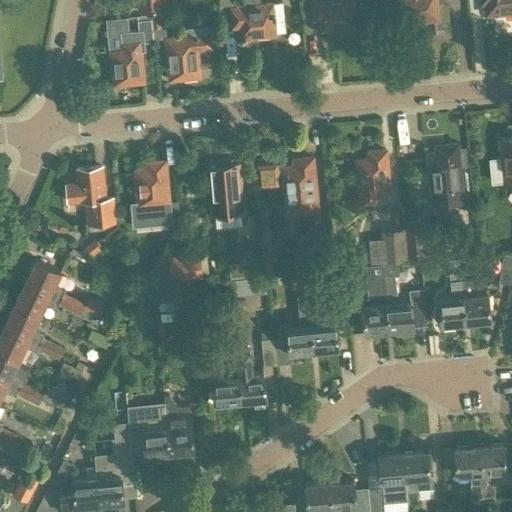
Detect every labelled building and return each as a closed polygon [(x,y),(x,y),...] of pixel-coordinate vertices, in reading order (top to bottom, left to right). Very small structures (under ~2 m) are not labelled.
[(126,0),(127,3),(138,2),(138,4),(139,4),(140,12),(165,9),(164,0),(126,0)] [(219,0),(220,6),(230,5),(232,27),(239,27),(241,39),(275,35),(275,33),(285,32),(281,3),(259,5),(258,0),(219,0)] [(315,0),(316,0),(312,1),(314,20),(321,19),(322,31),(356,28),(353,0),(315,0)] [(394,0),(396,12),(403,11),(404,23),(439,19),(436,0),(394,0)] [(511,0),(480,0),(481,4),(489,3),(490,15),(511,13),(511,0)] [(178,38),(166,39),(164,28),(162,28),(161,14),(150,15),(152,29),(154,57),(167,56),(170,80),(200,77),(197,50),(214,49),(211,26),(177,29),(178,38)] [(152,29),(150,15),(141,16),(142,30),(152,29)] [(122,50),(110,51),(113,85),(144,82),(141,52),(145,52),(143,30),(120,33),(122,50)] [(502,158),(490,159),(492,182),(511,179),(511,137),(500,139),(502,158)] [(439,151),(427,152),(432,204),(463,201),(457,143),(439,145),(439,151)] [(367,158),(355,159),(358,194),(359,194),(360,203),(379,201),(378,192),(389,191),(386,149),(366,151),(367,158)] [(278,164),(256,166),(258,186),(278,185),(278,182),(283,182),(285,201),(287,214),(300,213),(317,211),(312,156),(293,158),(294,164),(282,166),(282,164),(278,164)] [(214,165),(208,165),(213,214),(243,211),(238,163),(233,163),(232,157),(214,159),(214,165)] [(137,204),(130,205),(132,227),(171,223),(168,201),(165,159),(146,161),(147,168),(134,169),(137,204)] [(77,183),(65,184),(67,201),(79,200),(79,201),(86,200),(88,223),(116,221),(113,196),(104,197),(101,166),(76,168),(77,183)] [(420,223),(403,225),(403,229),(404,239),(405,252),(406,260),(406,261),(415,260),(424,259),(428,259),(444,257),(443,243),(422,245),(420,223)] [(369,253),(359,254),(360,261),(370,260),(370,263),(406,260),(405,252),(404,239),(403,229),(380,231),(381,237),(368,238),(369,253)] [(330,231),(310,233),(313,265),(333,263),(330,231)] [(72,249),(69,253),(79,259),(88,251),(92,255),(102,246),(95,237),(78,252),(72,249)] [(270,250),(259,251),(260,265),(271,264),(270,250)] [(198,254),(171,257),(172,276),(200,274),(198,254)] [(511,257),(502,256),(498,281),(511,283),(511,280),(511,257)] [(451,296),(439,297),(442,324),(466,321),(462,279),(459,258),(448,259),(451,296)] [(35,259),(25,281),(61,297),(63,293),(64,290),(54,285),(60,271),(35,259)] [(255,274),(254,261),(230,263),(231,276),(255,274)] [(375,303),(362,305),(365,332),(389,329),(384,275),(382,263),(362,265),(364,280),(372,279),(375,303)] [(395,274),(384,275),(389,329),(428,325),(425,288),(409,289),(410,300),(398,301),(395,274)] [(265,275),(233,278),(234,292),(266,289),(265,275)] [(473,278),(462,279),(466,321),(491,319),(488,292),(475,293),(473,278)] [(25,281),(14,303),(40,315),(46,302),(56,307),(58,303),(61,297),(25,281)] [(189,282),(157,284),(159,310),(191,307),(189,282)] [(318,290),(308,291),(314,350),(338,348),(336,321),(323,322),(320,298),(319,298),(318,290)] [(280,339),(275,340),(277,364),(291,362),(290,353),(314,350),(308,291),(303,291),(304,294),(298,295),(301,324),(289,326),(288,324),(278,325),(280,339)] [(347,291),(332,292),(334,316),(349,314),(347,291)] [(63,293),(61,297),(58,303),(69,308),(73,298),(63,293)] [(73,298),(69,308),(80,313),(83,307),(98,315),(103,303),(88,296),(84,303),(73,298)] [(14,303),(4,326),(40,343),(42,338),(44,334),(33,329),(40,315),(14,303)] [(92,329),(87,340),(103,348),(106,342),(115,347),(125,329),(116,324),(109,337),(92,329)] [(4,326),(0,333),(0,350),(19,360),(25,347),(36,352),(38,348),(40,343),(4,326)] [(274,332),(260,333),(263,365),(277,364),(275,340),(274,332)] [(42,338),(40,343),(38,348),(48,353),(53,343),(42,338)] [(53,343),(48,353),(59,358),(64,348),(53,343)] [(250,348),(237,350),(242,401),(267,398),(264,371),(252,372),(250,348)] [(0,377),(59,405),(64,408),(70,394),(47,383),(43,392),(21,382),(23,379),(12,374),(19,360),(0,350),(0,377)] [(214,356),(200,357),(202,380),(215,378),(218,403),(242,401),(237,350),(225,351),(226,361),(215,362),(214,356)] [(0,377),(0,400),(4,393),(14,397),(17,392),(38,402),(35,409),(54,418),(59,405),(0,377)] [(168,394),(163,394),(164,402),(166,426),(167,426),(170,453),(194,450),(190,404),(176,406),(176,403),(168,394)] [(154,427),(143,428),(146,455),(170,453),(167,426),(166,426),(164,402),(151,404),(154,427)] [(0,428),(0,438),(7,442),(12,432),(1,427),(0,428)] [(12,432),(7,442),(18,447),(22,437),(12,432)] [(131,441),(118,442),(119,453),(120,468),(133,467),(131,441)] [(503,443),(478,445),(483,496),(494,495),(492,471),(505,470),(503,443)] [(478,445),(454,447),(456,474),(469,473),(470,483),(471,497),(483,496),(478,445)] [(427,450),(403,452),(407,499),(407,503),(419,502),(418,489),(433,488),(432,476),(429,476),(427,450)] [(403,452),(378,454),(381,481),(382,481),(384,501),(407,499),(403,452)] [(120,468),(119,453),(94,456),(96,477),(97,477),(99,504),(124,501),(120,468)] [(62,458),(51,480),(63,486),(74,464),(62,458)] [(23,473),(13,494),(27,501),(37,480),(23,473)] [(73,493),(61,494),(62,511),(75,511),(77,511),(76,506),(99,504),(97,477),(96,477),(72,479),(73,493)] [(354,479),(329,481),(331,511),(343,511),(343,507),(356,506),(354,479)] [(331,511),(329,481),(304,483),(307,510),(307,511),(331,511)] [(384,511),(383,486),(368,487),(370,511),(384,511)]
